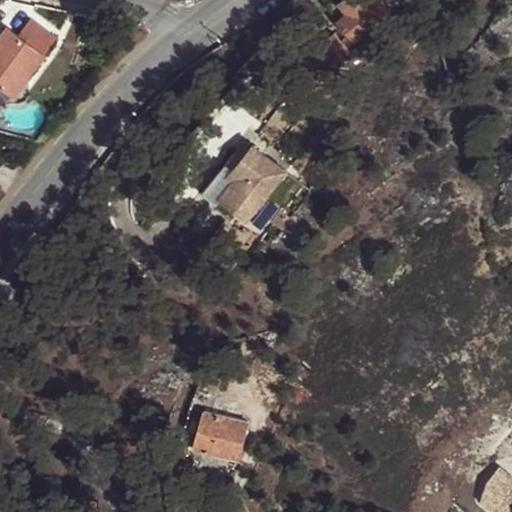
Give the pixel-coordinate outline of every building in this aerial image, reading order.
[(346,13),(336,22),(351,37),(374,14),(380,20),(393,7),(386,0),(343,0),(338,5),(346,13)] [(7,26),(0,34),(0,83),(15,95),(37,67),(31,63),(40,51),(7,26)] [(332,31),(305,58),(333,63),(349,48),(332,31)] [(46,55),(40,51),(31,63),(37,67),(46,55)] [(328,86),(318,77),(291,106),(301,115),(328,86)] [(226,162),(201,193),(228,214),(233,208),(247,219),(286,171),(253,145),(234,168),(226,162)] [(290,219),(280,211),(272,222),(281,229),(290,219)] [(237,459),(248,421),(204,408),(194,447),(237,459)] [(511,511),(511,476),(499,466),(487,481),(482,499),(497,511),(511,511)]
